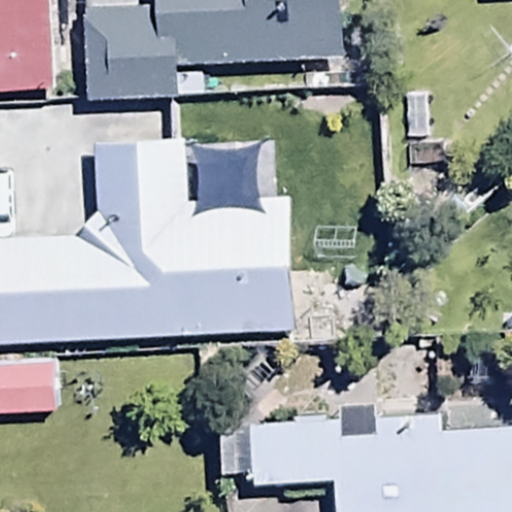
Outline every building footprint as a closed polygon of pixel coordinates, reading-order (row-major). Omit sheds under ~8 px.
[(0,0),(0,97),(55,97),(55,0),(0,0)] [(185,104),(183,66),(347,57),(343,0),(162,0),(163,11),(89,15),(94,109),(185,104)] [(0,241),(0,344),(295,331),(289,202),(191,206),(188,137),(96,141),(99,216),(86,240),(0,241)] [(57,361),(0,364),(0,417),(60,414),(57,361)] [(511,511),(511,426),(444,429),(443,412),(380,415),(379,406),(340,407),(341,423),(223,427),(224,477),(256,476),(256,487),(337,484),(337,511),(511,511)]
